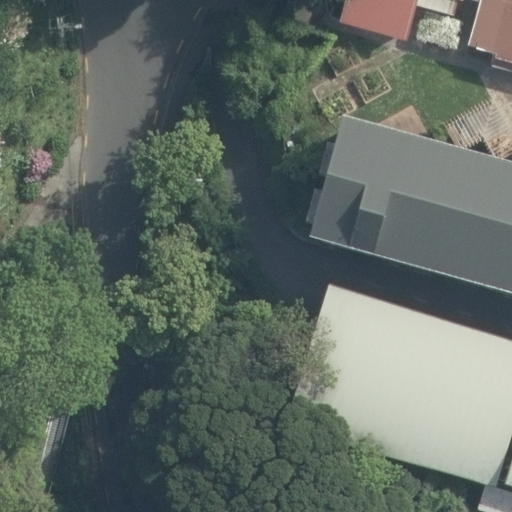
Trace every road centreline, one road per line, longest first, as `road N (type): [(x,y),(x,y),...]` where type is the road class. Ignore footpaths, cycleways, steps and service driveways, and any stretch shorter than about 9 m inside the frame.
road 1 (residential): [(152,511),(118,312),(124,122)]
road 2 (residential): [(124,122),(151,43),(180,0)]
road 3 (residential): [(124,122),(107,0)]
